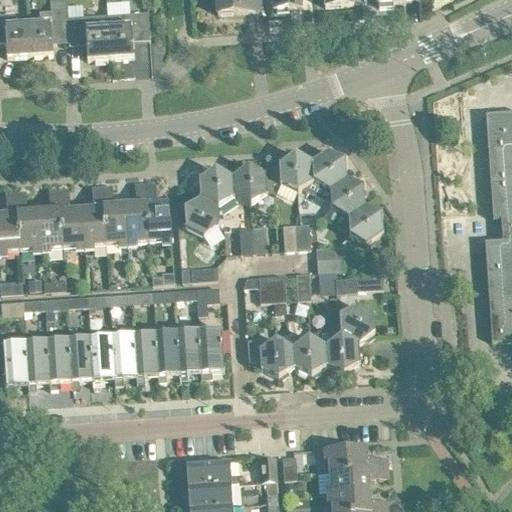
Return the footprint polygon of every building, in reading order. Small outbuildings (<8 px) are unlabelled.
[(40,28),(29,29),(31,61),(53,59),(52,44),(70,43),(70,42),(69,23),(69,22),(69,15),(67,15),(65,0),(49,0),(51,17),(40,17),(40,28)] [(248,16),(247,2),(264,1),(263,0),(214,0),(215,4),(216,4),(217,18),(248,16)] [(271,0),(273,14),(301,12),(300,0),(271,0)] [(323,0),(325,11),(353,9),(352,0),(323,0)] [(132,42),(149,41),(147,17),(130,18),(129,5),(108,6),(108,19),(111,63),(133,61),(132,42)] [(70,42),(70,43),(70,47),(86,46),(87,65),(111,63),(108,19),(69,22),(69,23),(70,42)] [(0,20),(0,47),(6,47),(7,62),(31,61),(29,29),(18,29),(17,20),(0,20)] [(511,116),(485,118),(485,119),(486,119),(493,222),(492,222),(492,224),(500,223),(502,245),(484,246),(484,247),(485,247),(489,306),(491,335),(491,346),(511,345),(511,116)] [(297,196),(313,188),(311,166),(296,159),(299,156),(299,155),(278,169),(280,190),(297,196)] [(344,164),(327,156),(312,166),(311,166),(313,188),(330,194),(346,184),(346,183),(344,160),(343,160),(344,164)] [(267,200),(265,179),(243,169),(243,170),(246,172),(232,181),(231,181),(233,203),(250,210),(267,200)] [(218,212),(233,203),(231,181),(210,171),(210,172),(214,174),(198,184),(200,203),(218,212)] [(362,191),(346,184),(330,194),(331,214),(348,221),(364,210),(363,187),(362,187),(362,191)] [(156,207),(154,187),(143,188),(147,247),(171,246),(168,206),(156,207)] [(126,249),(147,247),(143,188),(134,188),(135,208),(124,209),(126,249)] [(113,210),(111,190),(101,191),(104,250),(126,249),(124,209),(113,210)] [(83,252),(104,250),(101,191),(91,191),(93,211),(81,212),(83,252)] [(70,213),(68,193),(58,194),(62,253),(83,252),(81,212),(70,213)] [(39,255),(62,253),(58,194),(48,194),(50,214),(37,215),(39,255)] [(0,257),(19,256),(14,196),(5,197),(6,217),(0,217),(0,257)] [(27,216),(26,196),(14,196),(19,256),(39,255),(37,215),(27,216)] [(219,232),(218,212),(200,203),(185,213),(185,209),(184,209),(185,233),(203,244),(219,232)] [(380,218),(364,211),(364,210),(348,221),(350,243),(367,249),(383,238),(381,214),(380,214),(380,218)] [(297,257),(310,256),(308,230),(294,231),(297,257)] [(283,257),(297,257),(294,231),(282,232),(283,257)] [(253,260),(267,259),(264,232),(251,233),(253,260)] [(240,261),(253,260),(251,233),(238,234),(240,261)] [(317,267),(342,265),(341,251),(316,253),(317,267)] [(318,280),(343,278),(342,265),(317,267),(318,280)] [(182,288),(218,286),(217,273),(191,275),(190,274),(188,272),(184,273),(181,276),(182,288)] [(163,290),(174,289),(173,278),(163,278),(163,290)] [(297,306),(310,305),(310,280),(296,281),(297,306)] [(272,308),(286,307),(284,281),(270,282),(272,308)] [(358,296),(363,295),(383,294),(382,281),(357,283),(358,296)] [(272,308),(270,282),(258,283),(247,284),(243,292),(243,294),(259,293),(260,309),(272,308)] [(44,298),(65,296),(65,285),(43,287),(44,298)] [(0,294),(0,300),(20,299),(23,299),(22,286),(0,287),(0,294)] [(198,322),(208,321),(207,309),(219,308),(218,293),(195,294),(196,305),(198,322)] [(191,305),(190,295),(174,296),(175,307),(191,305)] [(169,307),(169,296),(150,298),(151,308),(169,307)] [(129,299),(130,310),(146,309),(145,298),(129,299)] [(125,310),(124,299),(107,301),(109,311),(125,310)] [(102,301),(86,302),(87,308),(87,313),(103,312),(102,301)] [(66,314),(87,313),(87,308),(86,302),(65,303),(66,314)] [(60,304),(45,305),(46,326),(54,326),(53,315),(61,315),(60,304)] [(40,305),(23,306),(24,317),(40,316),(40,305)] [(0,308),(1,323),(24,322),(24,317),(23,306),(0,308)] [(374,343),(373,319),(355,310),(340,321),(341,340),(358,349),(373,339),(373,343),(374,343)] [(348,381),(348,380),(345,377),(360,368),(358,349),(341,340),(324,332),(309,343),(325,351),(327,370),(348,381)] [(201,385),(209,384),(209,378),(224,377),(221,334),(199,336),(202,378),(200,378),(201,385)] [(179,386),(188,386),(187,379),(200,378),(202,378),(199,336),(177,337),(180,379),(179,380),(179,386)] [(166,387),(166,380),(179,380),(180,379),(177,337),(154,338),(158,381),(157,381),(158,388),(166,387)] [(158,381),(154,338),(133,340),(137,382),(136,383),(136,389),(144,389),(144,382),(157,381),(158,381)] [(115,391),(123,390),(123,384),(136,383),(137,382),(133,340),(111,341),(115,384),(114,384),(115,391)] [(93,392),(101,392),(101,385),(114,384),(115,384),(111,341),(89,343),(92,386),(93,392)] [(71,394),(79,393),(79,387),(92,386),(89,343),(69,344),(72,387),(71,387),(71,394)] [(327,370),(325,351),(309,343),(291,353),(293,373),(294,372),(315,383),(315,382),(312,380),(327,370)] [(58,394),(57,388),(71,387),(72,387),(69,344),(46,345),(50,389),(49,388),(50,395),(58,394)] [(248,368),(260,367),(260,374),(282,385),(283,384),(279,382),(293,373),(291,353),(275,344),(247,346),(248,368)] [(50,389),(46,345),(26,347),(29,390),(28,390),(28,397),(36,396),(36,389),(49,388),(50,389)] [(7,398),(15,397),(14,391),(28,390),(29,390),(26,347),(3,348),(7,398)] [(367,464),(366,451),(327,454),(327,455),(323,455),(323,456),(327,455),(329,476),(388,472),(387,462),(367,464)] [(284,486),(297,485),(295,462),(282,463),(284,486)] [(261,487),(266,487),(276,486),(275,464),(260,465),(261,487)] [(230,481),(229,467),(179,470),(180,478),(186,478),(187,491),(187,493),(231,490),(230,488),(239,488),(238,480),(230,481)] [(330,499),(370,496),(369,484),(389,483),(388,472),(329,476),(330,499)] [(277,502),(276,486),(266,487),(267,502),(277,502)] [(207,511),(232,510),(231,490),(187,493),(187,491),(181,492),(181,500),(188,499),(188,511),(207,511)] [(370,507),(370,496),(330,499),(331,511),(390,511),(390,505),(370,507)]
